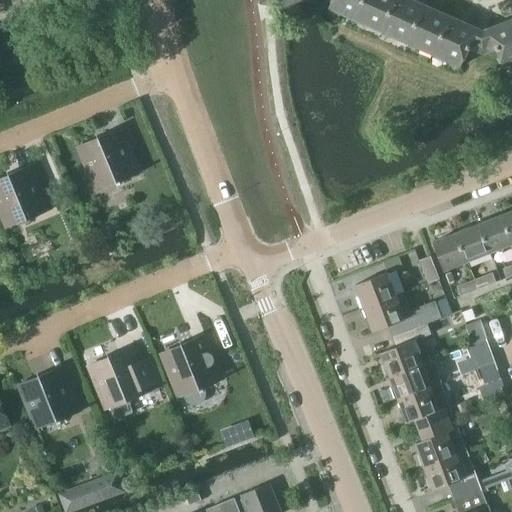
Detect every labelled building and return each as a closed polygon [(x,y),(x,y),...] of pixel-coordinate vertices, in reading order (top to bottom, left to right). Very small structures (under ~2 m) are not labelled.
[(355,20),(364,0),(331,0),(328,8),(355,20)] [(364,0),(355,20),(381,32),(395,0),(364,0)] [(408,44),(426,5),(414,0),(395,0),(381,32),(408,44)] [(434,55),(452,17),(426,5),(408,44),(434,55)] [(434,55),(460,67),(461,67),(469,50),(481,55),(483,30),(452,16),(452,17),(434,55)] [(504,68),(511,65),(511,19),(483,30),(481,55),(497,49),(504,68)] [(137,149),(127,125),(102,135),(76,146),(94,189),(118,180),(119,183),(124,181),(123,178),(138,172),(130,152),(137,149)] [(47,186),(37,163),(12,173),(3,177),(0,177),(0,210),(6,225),(28,216),(30,220),(34,218),(33,216),(49,209),(40,189),(47,186)] [(511,234),(505,215),(482,225),(492,253),(493,253),(506,248),(511,245),(511,234)] [(482,225),(459,234),(470,262),(493,253),(492,253),(482,225)] [(459,234),(433,244),(444,272),(470,262),(459,234)] [(430,258),(419,262),(427,284),(438,280),(430,258)] [(355,285),(364,309),(395,297),(386,273),(355,285)] [(494,273),(477,279),(479,286),(480,288),(497,282),(494,273)] [(476,279),(459,286),(461,292),(463,295),(480,289),(476,279)] [(392,338),(427,324),(442,318),(435,299),(401,312),(395,297),(364,309),(373,333),(388,327),(392,338)] [(473,309),(463,312),(467,322),(476,318),(473,309)] [(381,353),(390,377),(422,365),(413,341),(431,334),(427,324),(392,338),(395,348),(381,353)] [(228,377),(210,332),(161,352),(179,397),(185,395),(186,397),(187,399),(189,400),(190,401),(191,402),(193,403),(195,403),(200,403),(203,401),(206,398),(207,396),(208,392),(207,390),(207,388),(209,387),(208,385),(228,377)] [(155,390),(137,344),(87,364),(106,410),(112,407),(117,418),(134,411),(132,405),(133,404),(132,402),(134,401),(135,399),(135,398),(155,390)] [(492,352),(471,360),(474,369),(495,362),(492,352)] [(470,362),(459,366),(462,375),(473,372),(470,362)] [(86,408),(68,363),(17,385),(36,429),(86,408)] [(390,377),(398,399),(430,387),(422,365),(390,377)] [(430,387),(398,399),(407,422),(421,417),(426,428),(449,420),(448,418),(454,416),(442,382),(430,387)] [(468,401),(458,405),(461,414),(472,410),(468,401)] [(0,428),(9,424),(0,402),(0,428)] [(415,443),(425,468),(466,452),(457,428),(453,429),(449,420),(426,428),(430,438),(415,443)] [(447,485),(453,502),(481,491),(466,452),(425,468),(433,490),(447,485)] [(283,511),(272,482),(198,511),(283,511)] [(489,511),(481,491),(453,502),(457,511),(489,511)]
